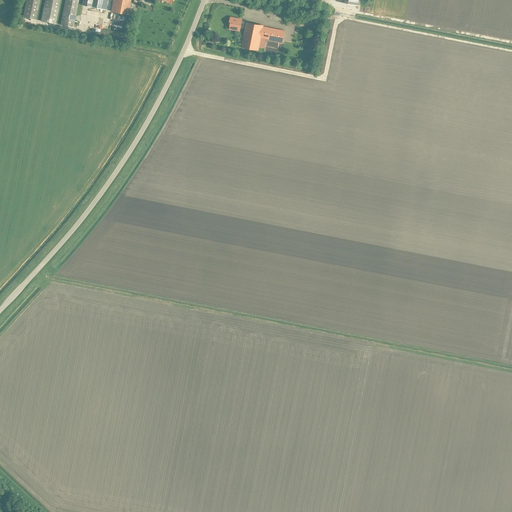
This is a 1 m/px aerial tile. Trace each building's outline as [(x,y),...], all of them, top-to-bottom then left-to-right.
[(26,0),(23,17),(36,20),(39,0),(44,0),(41,21),(55,24),(59,0),(65,0),(60,25),(73,27),(78,0),(26,0)] [(93,0),(92,7),(101,9),(102,0),(93,0)] [(128,14),(130,0),(112,0),(111,11),(128,14)] [(246,22),(247,20),(242,19),(230,17),(228,26),(230,26),(229,29),(240,31),(241,25),(245,26),(246,22)] [(263,25),(246,22),(245,26),(241,46),(264,51),(266,39),(282,42),(284,30),(263,26),(263,25)]
